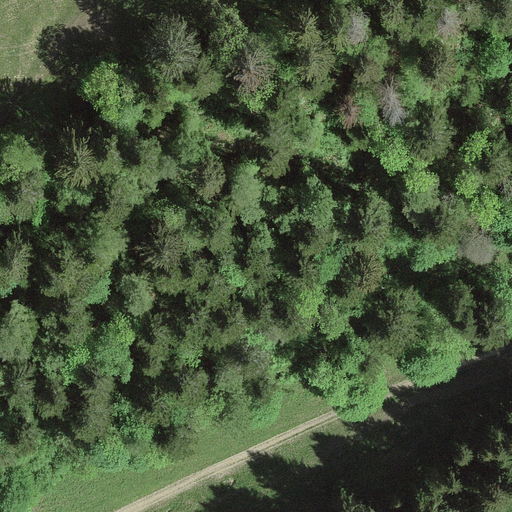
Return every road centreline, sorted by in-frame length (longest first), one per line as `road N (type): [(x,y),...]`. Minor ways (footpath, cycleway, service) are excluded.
road 1 (track): [(132,511),(366,403),(511,350)]
road 2 (track): [(89,0),(0,120)]
